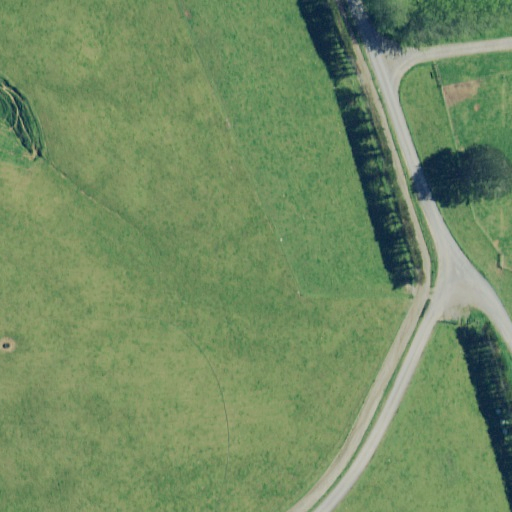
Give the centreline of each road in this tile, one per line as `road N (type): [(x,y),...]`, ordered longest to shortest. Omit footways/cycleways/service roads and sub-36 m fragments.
road 1 (unclassified): [(511,372),(452,257),(345,0)]
road 2 (track): [(285,511),(351,439),(452,257)]
road 3 (unknown): [(372,63),(419,47),(511,36)]
